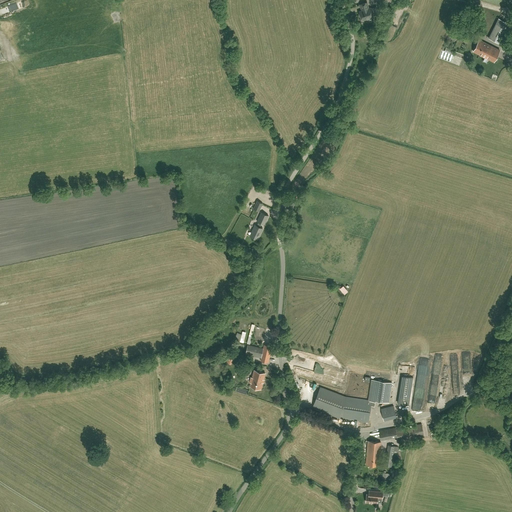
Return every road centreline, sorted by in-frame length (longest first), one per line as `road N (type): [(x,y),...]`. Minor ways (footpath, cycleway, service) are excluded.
road 1 (unclassified): [(287,407),(278,216),(291,178),(338,104),(353,51),(340,0)]
road 2 (unclassified): [(287,407),(361,430),(511,381)]
road 3 (unclassified): [(229,511),(284,428),(287,407)]
